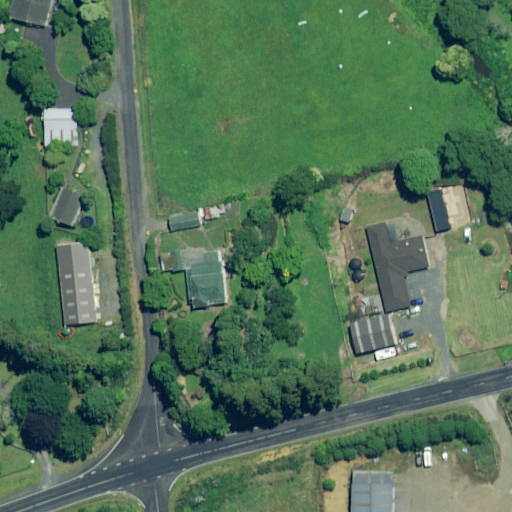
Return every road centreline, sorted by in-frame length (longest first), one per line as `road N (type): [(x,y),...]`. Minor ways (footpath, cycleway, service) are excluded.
road 1 (unclassified): [(121,0),(155,464)]
road 2 (tertiary): [(155,464),(511,374)]
road 3 (tertiary): [(15,511),(155,464)]
